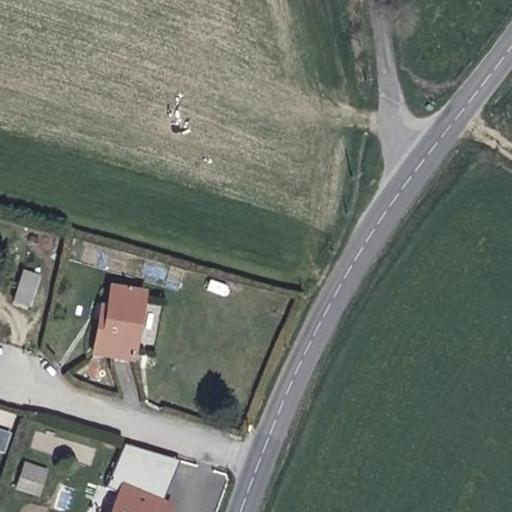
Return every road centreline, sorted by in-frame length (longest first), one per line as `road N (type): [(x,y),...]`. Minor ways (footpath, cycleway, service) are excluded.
road 1 (secondary): [(403,182),(310,339),(260,459)]
road 2 (residential): [(0,379),(260,459)]
road 3 (residential): [(376,0),(403,182)]
road 4 (secondary): [(511,51),(403,182)]
